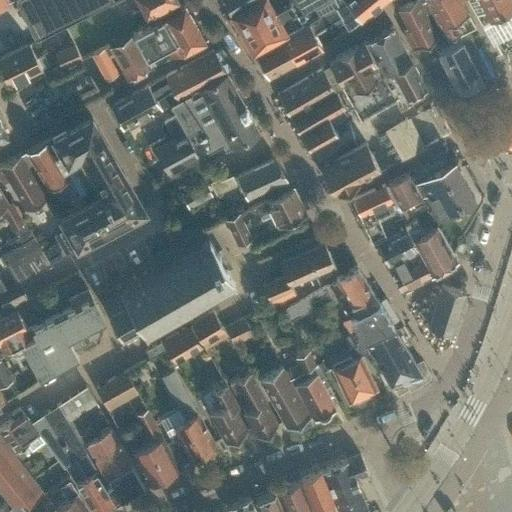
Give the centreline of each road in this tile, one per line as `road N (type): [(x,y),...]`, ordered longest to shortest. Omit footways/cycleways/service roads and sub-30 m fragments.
road 1 (residential): [(511,187),(459,359),(439,391),(379,439)]
road 2 (residential): [(41,282),(155,215),(93,103)]
road 3 (residential): [(152,511),(358,437),(379,439)]
road 4 (tertiary): [(419,497),(473,407),(511,315)]
